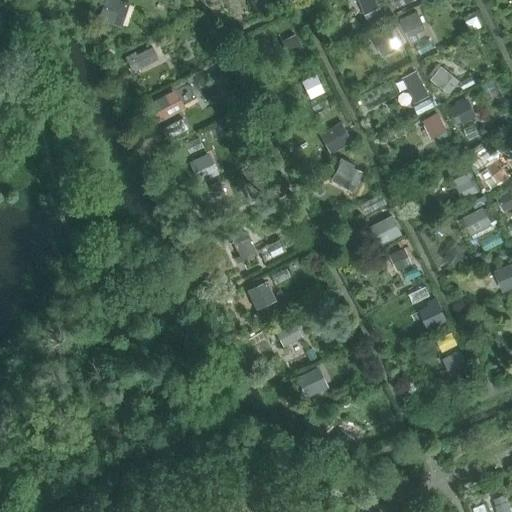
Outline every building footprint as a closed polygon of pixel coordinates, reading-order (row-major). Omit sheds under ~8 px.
[(356,0),(357,0),(365,16),(383,6),(379,0),(356,0)] [(297,35),(282,42),(291,60),(306,53),(297,35)] [(317,77),(299,86),(307,102),(325,93),(317,77)] [(464,99),(446,108),(455,125),(473,117),(464,99)] [(440,112),(419,123),(429,141),(450,129),(440,112)] [(202,155),(174,169),(185,191),(213,178),(202,155)] [(363,173),(340,159),(327,181),(350,195),(363,173)] [(467,172),(452,180),(461,198),(476,190),(467,172)] [(485,206),(463,217),(472,235),(494,224),(485,206)] [(393,215),(369,228),(379,246),(403,233),(393,215)] [(511,263),(496,271),(505,291),(511,288),(511,263)] [(301,369),(278,380),(292,407),(315,396),(301,369)] [(336,423),(307,437),(319,461),(348,446),(336,423)]
